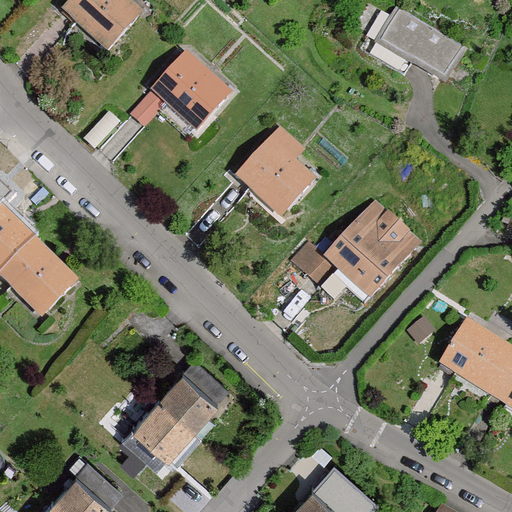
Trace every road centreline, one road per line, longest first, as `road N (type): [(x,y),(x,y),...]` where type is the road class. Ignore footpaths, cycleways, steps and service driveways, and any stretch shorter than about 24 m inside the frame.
road 1 (residential): [(0,91),(254,352),(319,402)]
road 2 (residential): [(319,402),(510,511)]
road 3 (residential): [(220,511),(319,402)]
